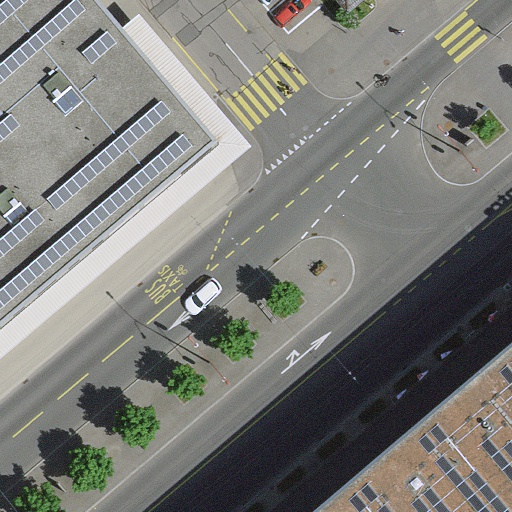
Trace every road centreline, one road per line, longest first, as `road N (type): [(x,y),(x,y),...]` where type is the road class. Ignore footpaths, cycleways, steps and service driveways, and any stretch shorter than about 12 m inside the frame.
road 1 (primary): [(329,167),(0,447)]
road 2 (primary): [(152,511),(424,279)]
road 3 (primary): [(506,0),(329,167)]
road 4 (residential): [(329,167),(186,0)]
road 5 (primary): [(424,279),(329,167)]
